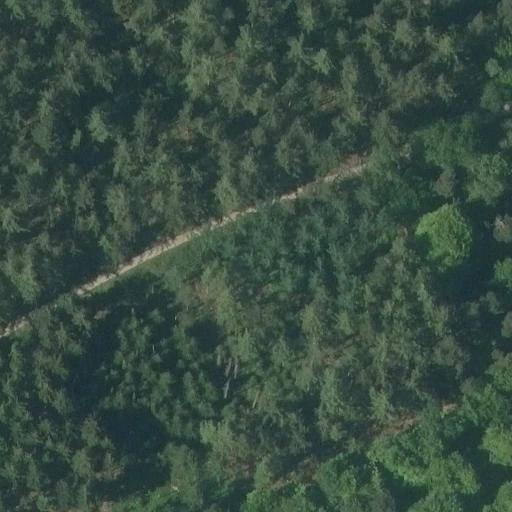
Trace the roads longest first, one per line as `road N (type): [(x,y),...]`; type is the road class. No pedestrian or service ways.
road 1 (track): [(511,434),(367,170),(511,107)]
road 2 (track): [(367,170),(270,204),(0,344)]
road 3 (track): [(479,123),(411,0)]
